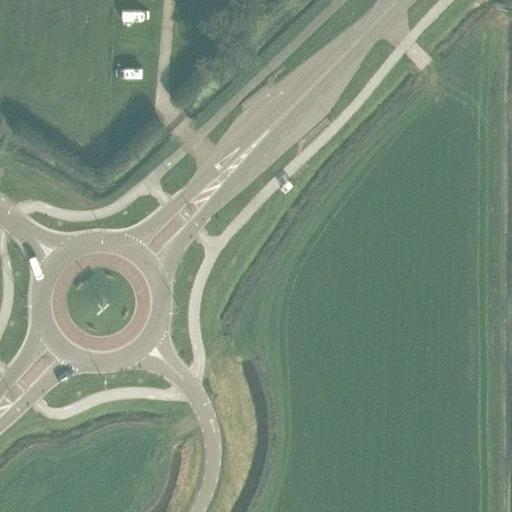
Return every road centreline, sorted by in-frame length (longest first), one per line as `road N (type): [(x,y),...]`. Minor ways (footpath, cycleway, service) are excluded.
road 1 (unclassified): [(196,511),(211,472),(211,432),(188,386),(145,344)]
road 2 (primary): [(156,279),(173,248),(264,145),(267,130)]
road 3 (primary): [(267,130),(252,134),(122,244)]
road 4 (primary): [(267,130),(397,0)]
